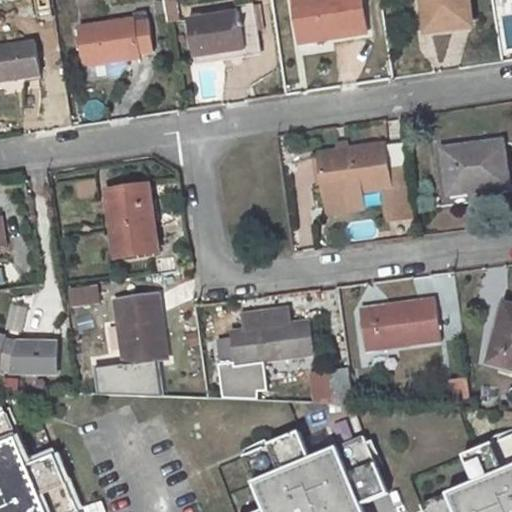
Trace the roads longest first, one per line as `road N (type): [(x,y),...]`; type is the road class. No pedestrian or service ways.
road 1 (residential): [(199,130),(225,277),(511,240)]
road 2 (residential): [(511,78),(199,130)]
road 3 (residential): [(199,130),(0,163)]
